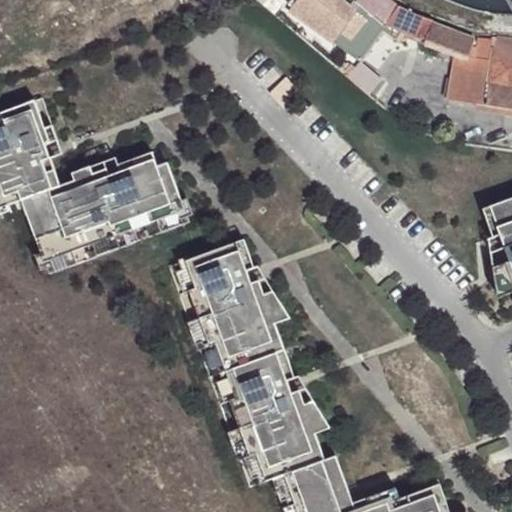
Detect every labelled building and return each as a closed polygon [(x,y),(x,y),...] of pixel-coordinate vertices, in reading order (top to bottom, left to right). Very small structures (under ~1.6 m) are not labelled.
[(282,0),(258,0),(275,15),(285,2),(282,0)] [(382,31),(386,27),(367,13),(362,19),(341,3),(342,0),(292,0),(284,11),(341,52),(356,64),(382,31)] [(386,27),(400,7),(390,0),(354,0),(354,1),(386,27)] [(415,16),(400,7),(386,27),(382,31),(396,42),(402,32),(415,16)] [(472,36),(415,16),(402,32),(459,59),(450,98),(511,108),(511,37),(480,34),(472,36)] [(360,62),(347,77),(367,94),(380,79),(360,62)] [(24,200),(47,262),(55,259),(68,254),(97,243),(111,238),(121,234),(139,228),(161,220),(178,214),(190,209),(172,162),(162,165),(156,149),(58,185),(47,158),(59,153),(38,98),(0,111),(0,198),(3,207),(14,204),(24,200)] [(0,216),(16,210),(14,204),(3,207),(0,198),(0,216)] [(511,198),(483,209),(493,237),(501,234),(511,262),(498,266),(502,286),(511,283),(511,286),(511,198)] [(178,214),(161,220),(164,228),(181,221),(178,214)] [(139,228),(121,234),(124,242),(142,236),(139,228)] [(111,238),(97,243),(99,251),(114,246),(111,238)] [(455,511),(444,481),(362,511),(361,511),(340,454),(327,459),(318,434),(314,423),(326,418),(315,400),(307,404),(277,325),(273,313),(285,308),(274,290),(266,294),(245,239),(187,260),(270,481),(288,475),(301,511),(455,511)] [(68,254),(55,259),(59,266),(71,261),(68,254)] [(511,286),(511,283),(502,286),(504,296),(511,293),(511,286)] [(273,313),(277,325),(292,319),(285,308),(273,313)] [(314,423),(318,434),(333,429),(326,418),(314,423)]
